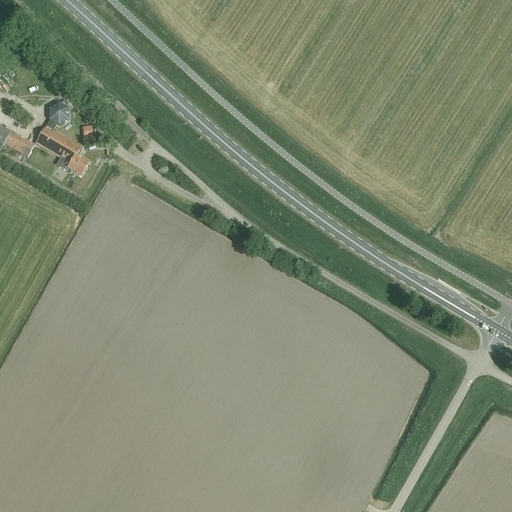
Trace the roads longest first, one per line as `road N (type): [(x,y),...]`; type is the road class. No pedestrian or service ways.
road 1 (secondary): [(496,330),(265,177),(66,0)]
road 2 (unclassified): [(478,362),(130,159)]
road 3 (unclassified): [(394,511),(478,362)]
